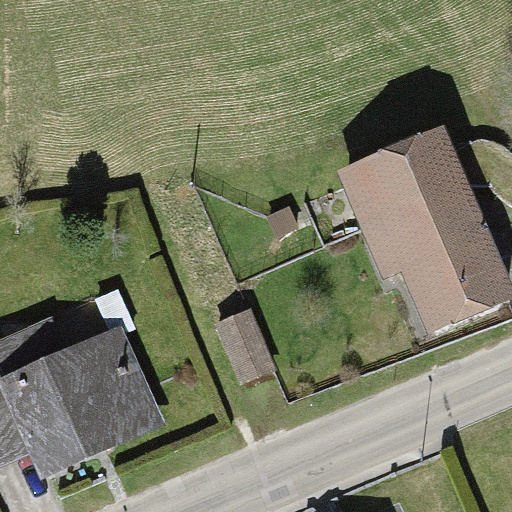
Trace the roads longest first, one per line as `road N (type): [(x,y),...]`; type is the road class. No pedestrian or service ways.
road 1 (tertiary): [(176,511),(511,367)]
road 2 (track): [(445,0),(479,81),(511,131)]
